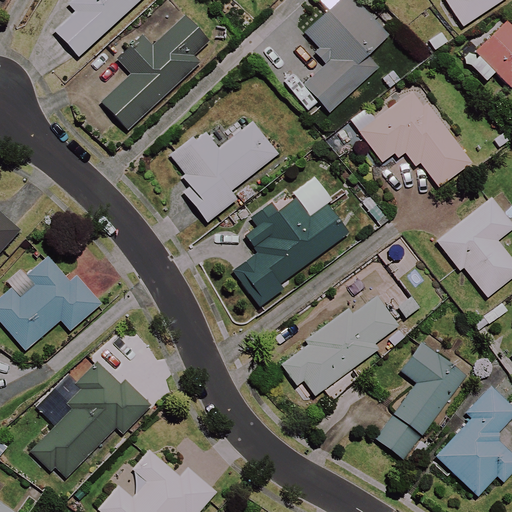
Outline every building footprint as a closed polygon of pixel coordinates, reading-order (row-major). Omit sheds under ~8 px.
[(139,0),(74,0),(68,6),(75,13),(54,33),(78,58),(139,0)] [(387,37),(351,0),(333,0),(297,35),(324,64),(294,92),(321,120),(377,68),(366,56),(387,37)] [(440,0),(460,29),(503,0),(440,0)] [(208,43),(185,17),(149,49),(140,38),(116,60),(131,76),(98,106),(123,133),(198,66),(191,58),(208,43)] [(511,31),(505,24),(472,54),(477,59),(468,68),(483,84),(493,74),(507,89),(511,84),(511,31)] [(356,134),(378,164),(390,155),(394,161),(402,155),(412,169),(417,165),(435,189),(468,165),(413,92),(356,134)] [(276,155),(251,124),(216,152),(201,133),(167,160),(189,187),(182,193),(205,223),(234,201),(228,193),(276,155)] [(329,202),(312,178),(288,196),(291,200),(274,213),(267,204),(248,218),(253,226),(241,235),(255,254),(230,273),(256,308),(279,291),(275,286),(344,235),(323,206),(329,202)] [(511,228),(489,199),(434,244),(457,271),(460,269),(484,299),(511,276),(511,263),(495,243),(511,228)] [(0,249),(20,225),(0,208),(0,249)] [(416,266),(398,242),(377,257),(389,274),(402,265),(407,272),(416,266)] [(68,285),(45,260),(0,300),(0,321),(26,351),(58,322),(67,331),(98,304),(75,278),(68,285)] [(417,307),(393,278),(373,294),(398,324),(417,307)] [(395,327),(373,298),(350,316),(346,310),(304,343),(306,346),(279,366),(294,385),(300,381),(313,398),(375,351),(371,346),(395,327)] [(463,377),(419,345),(399,372),(415,384),(373,440),(400,461),(463,377)] [(146,409),(103,367),(86,375),(78,385),(70,378),(56,393),(73,409),(32,452),(62,481),(113,428),(121,435),(146,409)] [(511,414),(511,412),(487,389),(462,415),(468,421),(433,459),(474,496),(493,476),(500,483),(511,469),(511,458),(490,438),(511,414)] [(177,478),(146,451),(130,470),(145,483),(131,500),(116,487),(96,510),(97,511),(197,511),(214,493),(185,468),(177,478)] [(0,511),(13,511),(0,502),(0,511)]
